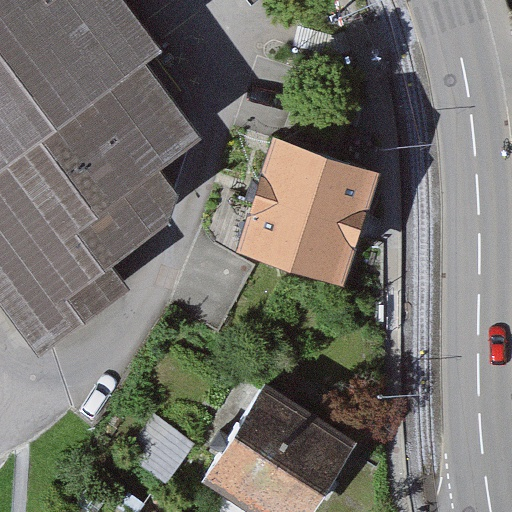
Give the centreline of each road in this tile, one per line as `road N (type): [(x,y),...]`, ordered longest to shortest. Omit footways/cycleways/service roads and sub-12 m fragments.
road 1 (residential): [(0,348),(21,375),(62,378),(141,299),(182,227),(230,63),(231,0)]
road 2 (secondary): [(490,511),(479,401),(479,196),(466,82)]
